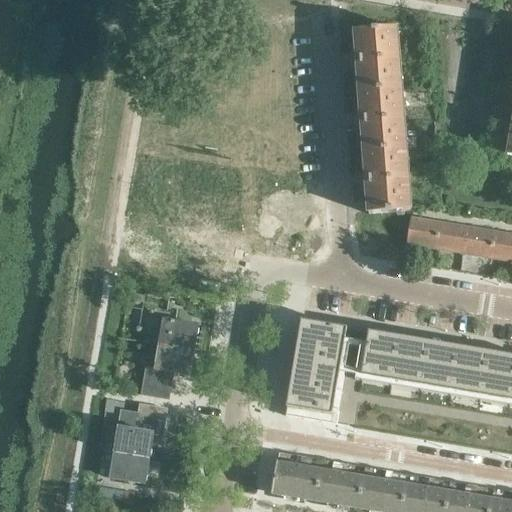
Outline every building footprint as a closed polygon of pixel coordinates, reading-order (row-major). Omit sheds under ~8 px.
[(168,0),(164,25),(230,36),(199,223),(245,231),(270,83),(271,83),(272,79),(270,79),(274,58),(275,58),(275,57),(281,58),(290,0),(168,0)] [(402,90),(400,58),(398,29),(355,32),(360,93),(402,90)] [(406,149),(404,118),(402,90),(360,93),(364,153),(406,149)] [(411,212),(409,181),(406,149),(364,153),(369,215),(411,212)] [(435,249),(440,224),(411,220),(407,245),(435,249)] [(151,222),(145,254),(210,267),(216,235),(151,222)] [(463,254),(467,229),(440,224),(435,249),(463,254)] [(491,259),(495,234),(467,229),(463,254),(491,259)] [(511,262),(511,236),(495,234),(491,259),(511,262)] [(194,352),(199,326),(164,321),(160,346),(194,352)] [(286,417),(296,419),(297,419),(297,418),(304,419),(304,420),(314,422),(314,421),(322,422),(321,423),(322,423),(337,426),(337,425),(337,424),(339,413),(334,412),(346,336),(347,333),(347,330),(302,322),(301,326),(302,327),(300,336),(291,386),(292,387),(290,401),(289,401),(286,417)] [(361,349),(356,376),(362,377),(511,402),(511,357),(504,357),(491,355),(491,354),(475,352),(461,350),(462,349),(445,347),(432,345),(432,344),(416,342),(402,340),(402,339),(386,336),(386,337),(373,335),(373,334),(369,334),(368,337),(366,349),(361,349)] [(190,377),(194,352),(160,346),(156,370),(155,371),(174,374),(190,377)] [(172,387),(173,376),(174,374),(155,371),(156,370),(146,369),(144,382),(172,387)] [(169,401),(172,387),(144,382),(142,396),(169,401)] [(165,424),(168,410),(140,405),(138,419),(165,424)] [(163,437),(165,424),(138,419),(136,432),(135,433),(154,436),(163,437)] [(150,460),(154,436),(135,433),(136,432),(119,429),(115,454),(150,460)] [(145,485),(150,460),(115,454),(111,480),(145,485)] [(295,499),(302,458),(280,454),(273,494),(287,496),(287,498),(295,499)] [(316,501),(323,462),(302,458),(295,499),(302,501),(303,499),(316,501)] [(380,511),(387,473),(323,462),(316,501),(330,504),(329,505),(345,508),(345,506),(373,511),(372,511),(380,511)] [(424,511),(430,480),(387,473),(380,511),(424,511)] [(446,511),(451,483),(430,480),(424,511),(446,511)] [(468,511),(472,487),(451,483),(446,511),(468,511)] [(490,511),(494,491),(472,487),(468,511),(490,511)] [(511,511),(511,493),(494,491),(490,511),(511,511)]
